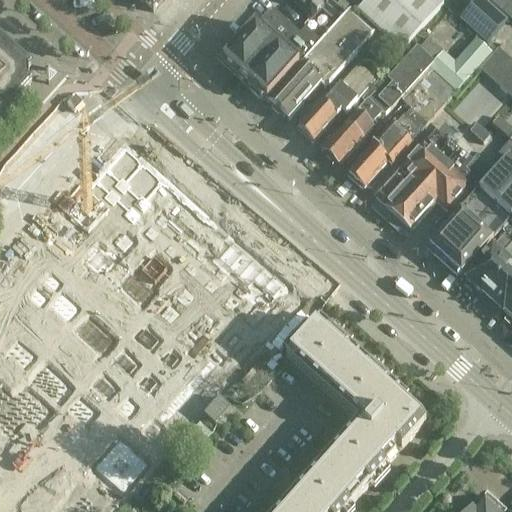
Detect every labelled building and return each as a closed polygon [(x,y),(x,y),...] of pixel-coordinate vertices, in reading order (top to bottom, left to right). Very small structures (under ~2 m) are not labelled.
[(137,0),(153,14),(165,0),(137,0)] [(285,0),(311,23),(320,13),(335,27),(350,10),(351,10),(340,0),(327,0),(327,2),(324,0),(285,0)] [(421,32),(385,0),(367,0),(369,2),(356,16),(376,33),(400,55),(421,32)] [(385,0),(421,32),(443,8),(434,0),(385,0)] [(511,0),(484,0),(511,24),(511,0)] [(324,38),(266,102),(288,122),(320,86),(325,91),(376,33),(356,16),(350,10),(335,27),(325,39),(324,38)] [(223,63),(245,83),(293,30),(272,11),(256,28),(255,27),(223,63)] [(293,30),(245,83),(266,102),(324,38),(316,31),(312,35),(306,30),(300,36),(293,30)] [(369,129),(380,117),(387,117),(401,102),(404,104),(428,77),(452,99),(453,98),(452,98),(497,50),(501,46),(484,32),(454,64),(442,53),(429,41),(390,85),(383,79),(362,102),(366,106),(332,144),(328,140),(319,150),(323,154),(322,155),(339,170),(373,132),(369,129)] [(0,115),(26,87),(19,80),(26,72),(27,73),(29,72),(0,46),(0,42),(4,38),(0,33),(0,115)] [(497,50),(478,71),(488,80),(507,59),(497,50)] [(511,63),(507,59),(488,80),(497,88),(511,71),(511,63)] [(345,112),(344,111),(345,109),(349,113),(376,83),(358,68),(331,99),(323,108),(320,106),(297,132),(313,146),(345,112)] [(511,71),(497,88),(506,97),(511,90),(511,71)] [(444,108),(452,99),(428,77),(404,104),(402,105),(403,106),(402,108),(409,114),(404,119),(403,118),(393,129),(391,127),(383,136),(379,140),(380,141),(348,177),(364,192),(383,171),(388,166),(389,167),(390,167),(427,127),(426,127),(444,108)] [(454,176),(462,167),(468,160),(467,159),(472,153),(459,141),(454,147),(449,143),(454,139),(444,130),(439,137),(435,133),(422,148),(399,173),(374,200),(385,210),(410,233),(436,206),(453,221),(494,176),(476,161),(464,174),(469,178),(463,184),(454,176)] [(501,233),(511,221),(511,156),(508,161),(494,176),(453,221),(428,249),(460,279),(501,233)] [(127,159),(0,295),(0,461),(54,511),(75,511),(273,287),(127,159)] [(473,293),(480,299),(482,301),(511,269),(511,221),(501,233),(506,237),(473,273),(475,275),(467,284),(475,291),(473,293)] [(511,269),(482,301),(493,311),(495,309),(501,315),(511,302),(511,269)] [(511,302),(501,315),(502,316),(504,313),(511,320),(511,302)] [(287,511),(347,511),(396,458),(391,454),(396,448),(402,453),(427,425),(398,398),(401,395),(320,323),(290,357),(366,425),(287,511)] [(204,416),(215,426),(230,409),(219,399),(204,416)] [(474,509),(470,511),(501,511),(486,498),(475,510),(474,509)]
